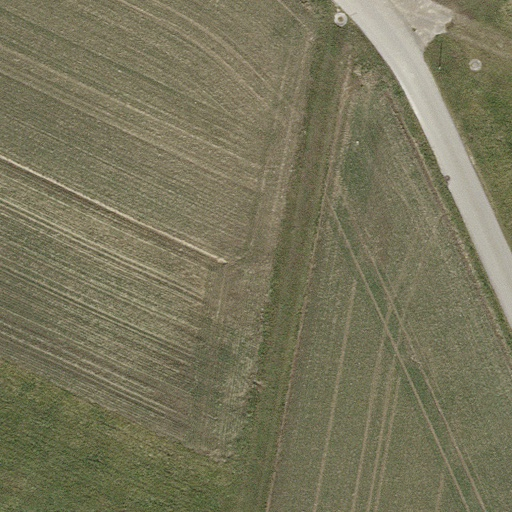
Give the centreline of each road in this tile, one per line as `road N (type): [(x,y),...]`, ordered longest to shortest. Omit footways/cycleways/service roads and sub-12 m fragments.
road 1 (track): [(394,27),(337,38),(256,511)]
road 2 (track): [(511,290),(394,27)]
